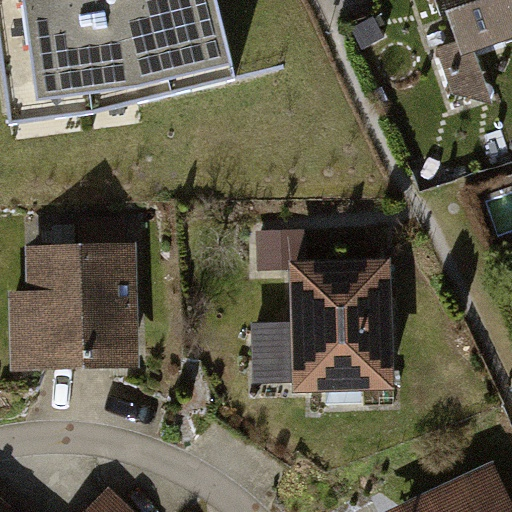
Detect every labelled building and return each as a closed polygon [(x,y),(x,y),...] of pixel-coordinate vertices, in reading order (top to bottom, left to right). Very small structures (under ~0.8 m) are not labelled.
[(0,0),(0,79),(5,117),(90,106),(235,72),(216,0),(0,0)] [(511,0),(444,0),(465,59),(511,42),(511,0)] [(300,232),(261,233),(262,266),(301,266),(300,232)] [(147,353),(146,237),(34,239),(36,355),(147,353)] [(394,385),(391,260),(290,262),(291,329),(255,330),(257,388),(394,385)] [(511,511),(511,497),(496,462),(389,511),(511,511)] [(87,511),(137,511),(109,487),(87,511)] [(0,511),(18,511),(0,497),(0,511)]
